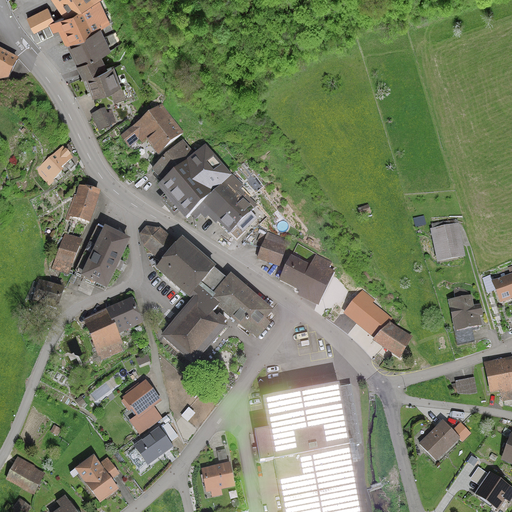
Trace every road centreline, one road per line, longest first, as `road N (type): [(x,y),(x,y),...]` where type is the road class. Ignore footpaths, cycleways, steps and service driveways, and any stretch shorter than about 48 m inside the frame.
road 1 (residential): [(136,205),(134,279),(62,322),(0,460)]
road 2 (residential): [(295,306),(173,472)]
road 3 (residential): [(136,205),(95,169),(62,102),(22,51)]
road 4 (residential): [(295,306),(136,205)]
road 5 (residential): [(511,345),(383,384)]
road 6 (residential): [(383,384),(418,511)]
